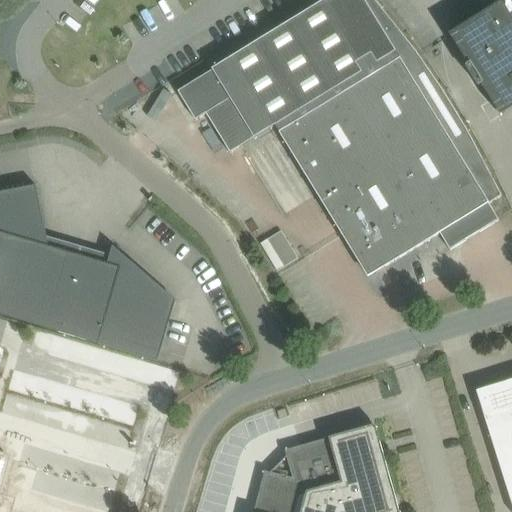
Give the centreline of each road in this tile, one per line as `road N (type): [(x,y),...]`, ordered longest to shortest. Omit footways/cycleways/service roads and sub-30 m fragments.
road 1 (unclassified): [(0,130),(55,117),(100,138),(197,219),(239,273),(285,371)]
road 2 (unclassified): [(511,303),(285,371)]
road 3 (unclassified): [(285,371),(209,415),(174,511)]
